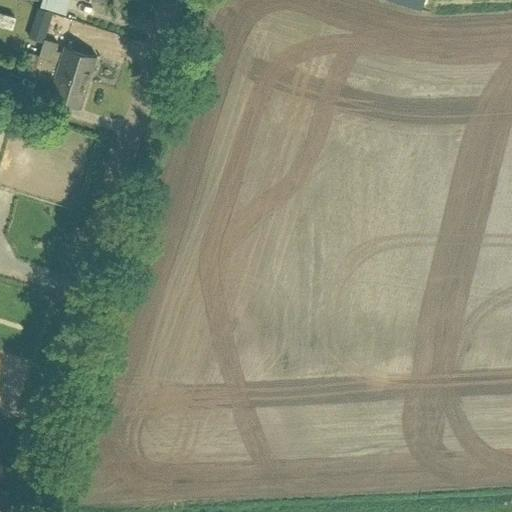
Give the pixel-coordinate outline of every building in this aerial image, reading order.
[(68,14),(72,0),(39,0),(38,5),(68,14)] [(37,8),(33,22),(47,26),(51,12),(37,8)] [(26,64),(36,67),(88,83),(96,57),(64,47),(63,52),(55,49),(56,45),(43,40),(38,56),(29,53),(26,64)] [(48,99),(80,109),(88,83),(36,67),(33,77),(53,83),(48,99)] [(0,77),(0,94),(15,99),(20,84),(0,77)]
